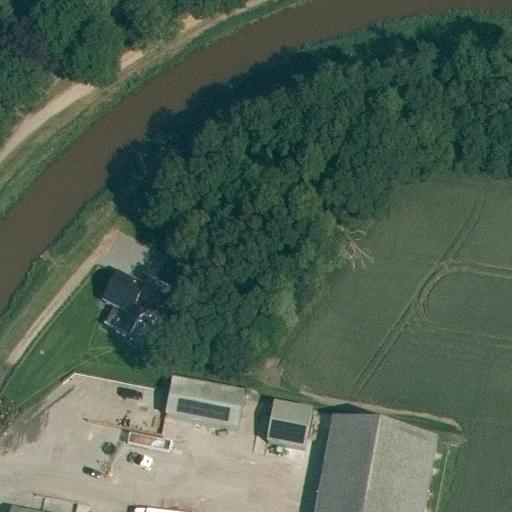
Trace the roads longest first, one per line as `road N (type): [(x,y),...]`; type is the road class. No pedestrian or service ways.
road 1 (track): [(511,50),(364,60),(224,123),(154,177),(0,380)]
road 2 (track): [(222,0),(10,132)]
road 3 (unclassified): [(0,146),(129,0)]
